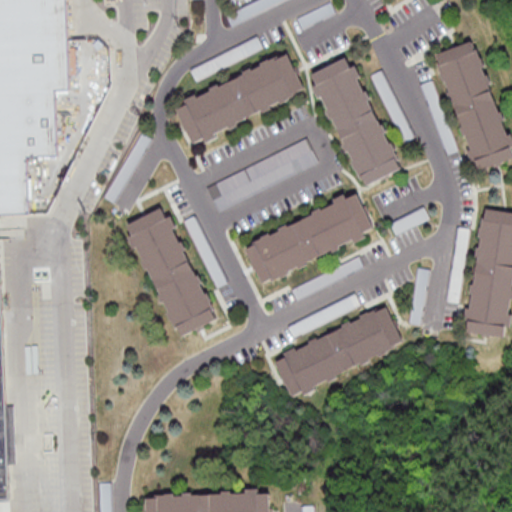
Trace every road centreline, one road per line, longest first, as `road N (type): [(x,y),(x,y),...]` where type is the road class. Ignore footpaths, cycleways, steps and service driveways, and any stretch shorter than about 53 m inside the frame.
road 1 (residential): [(354,0),(415,101),(440,161),(450,218),(444,236),(176,378),(150,408),(135,444),(123,511)]
road 2 (residential): [(264,329),(164,125),(167,92),(183,66),(214,49),(213,0)]
